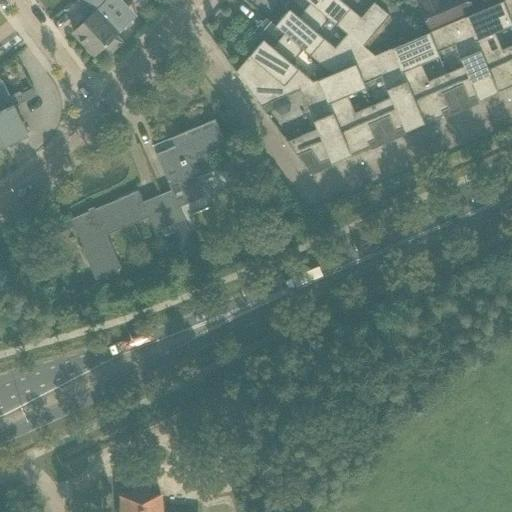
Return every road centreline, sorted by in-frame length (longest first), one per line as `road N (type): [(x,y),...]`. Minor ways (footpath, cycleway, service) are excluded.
road 1 (residential): [(180,18),(294,182),(307,189),(511,108)]
road 2 (primary): [(218,316),(511,194)]
road 3 (primary): [(0,436),(143,374),(218,316)]
road 4 (primary): [(218,316),(0,397)]
road 5 (residential): [(101,111),(14,0)]
road 6 (unclassified): [(0,207),(101,111)]
road 7 (unclassified): [(101,111),(180,18)]
